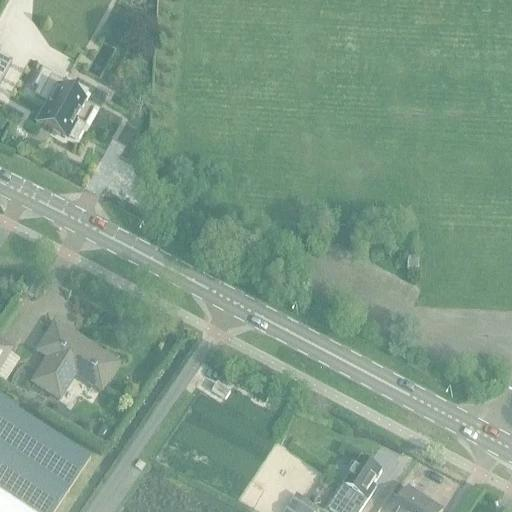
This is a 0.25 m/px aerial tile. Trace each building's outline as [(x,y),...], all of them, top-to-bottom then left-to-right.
[(0,81),(10,63),(0,57),(0,81)] [(36,87),(32,94),(47,103),(35,123),(62,139),(64,135),(71,139),(79,125),(81,126),(89,110),(79,104),(80,102),(78,101),(83,93),(71,86),(69,88),(59,82),(60,79),(51,74),(49,77),(40,71),(32,85),(36,87)] [(407,272),(418,273),(419,259),(407,259),(407,272)] [(30,280),(23,292),(32,297),(39,285),(30,280)] [(101,392),(118,365),(90,348),(89,351),(53,329),(38,353),(48,359),(33,384),(59,400),(75,376),(101,392)] [(0,368),(12,350),(0,342),(0,368)] [(218,383),(198,412),(242,441),(261,412),(218,383)] [(0,495),(24,511),(54,511),(88,462),(65,446),(0,401),(0,495)] [(76,418),(56,405),(50,414),(70,427),(76,418)] [(300,433),(289,425),(285,432),(297,439),(300,433)] [(100,430),(93,441),(103,447),(110,436),(109,432),(105,429),(100,430)] [(358,465),(328,511),(329,511),(361,511),(377,489),(374,487),(382,474),(381,473),(375,469),(376,468),(375,467),(371,463),(365,461),(364,461),(364,462),(362,460),(358,465)] [(395,511),(441,511),(409,491),(395,511)] [(0,511),(24,511),(0,495),(0,511)] [(386,503),(396,510),(401,502),(391,495),(386,503)] [(317,511),(300,500),(292,511),(317,511)]
